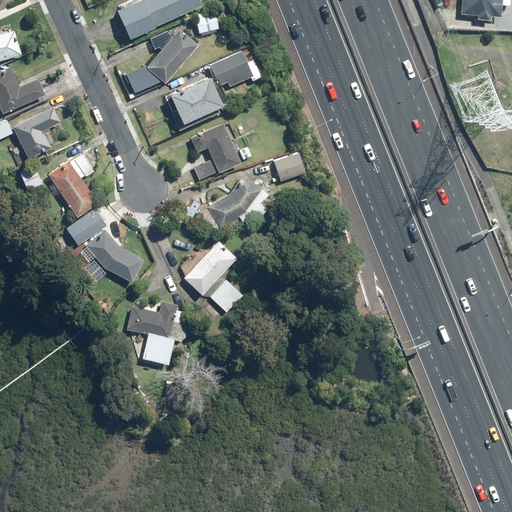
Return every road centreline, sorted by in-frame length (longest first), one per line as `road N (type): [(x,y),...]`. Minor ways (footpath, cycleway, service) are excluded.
road 1 (motorway): [(511,491),(314,0)]
road 2 (motorway): [(350,0),(511,401)]
road 3 (residential): [(58,0),(144,190)]
